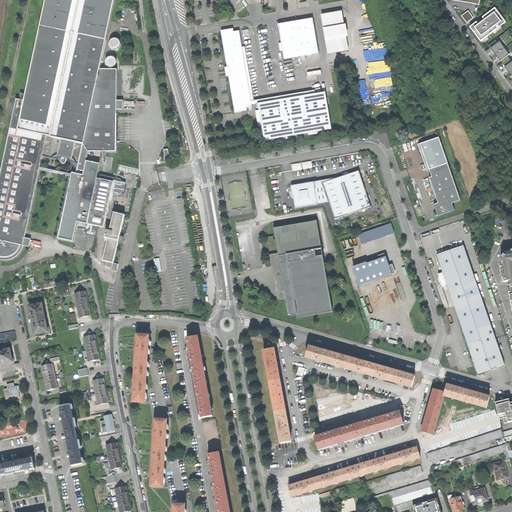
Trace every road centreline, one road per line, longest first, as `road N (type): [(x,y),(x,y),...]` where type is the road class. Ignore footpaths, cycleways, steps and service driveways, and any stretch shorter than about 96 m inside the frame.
road 1 (unclassified): [(431,370),(441,325),(379,150),(366,145),(206,171)]
road 2 (residential): [(431,370),(407,437),(315,460),(292,474),(259,476)]
road 3 (residential): [(145,511),(115,368),(115,323)]
road 4 (tertiary): [(224,337),(256,511)]
road 5 (tertiary): [(163,0),(206,171)]
road 6 (tertiary): [(259,476),(234,336)]
road 7 (tertiary): [(206,171),(227,310)]
road 8 (unclassified): [(309,335),(431,370)]
